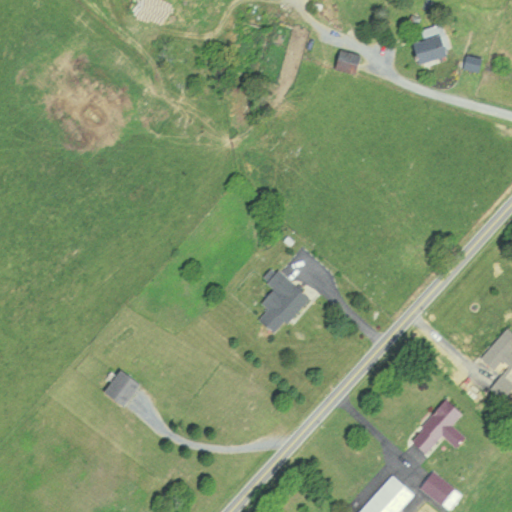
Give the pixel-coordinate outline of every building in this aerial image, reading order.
[(429,64),(459,54),(449,24),(428,30),(430,38),(421,41),(429,64)] [(368,55),(346,49),(341,69),(363,74),(368,55)] [(468,69),(487,72),(489,57),(469,55),(468,69)] [(264,303),(271,309),(261,320),(280,336),(314,296),(283,269),(271,283),(276,288),(264,303)] [(143,383),(127,369),(109,391),(125,404),(143,383)] [(498,379),(508,391),(511,387),(511,380),(505,373),(498,379)] [(466,434),(458,427),(470,414),(450,396),(412,437),(430,454),(446,436),(456,445),(466,434)] [(452,510),(466,494),(436,469),(423,486),(452,510)] [(362,511),(402,511),(419,494),(396,474),(362,511)]
